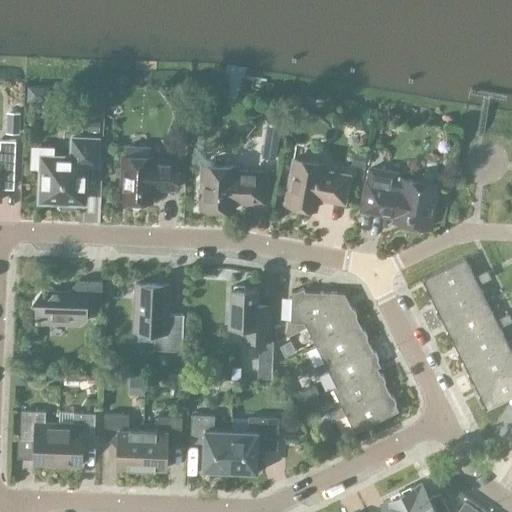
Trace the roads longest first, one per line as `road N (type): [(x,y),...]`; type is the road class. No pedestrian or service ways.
road 1 (residential): [(24,501),(261,508),(444,419)]
road 2 (residential): [(373,274),(354,262),(231,240),(0,231)]
road 3 (residential): [(444,419),(373,274)]
road 4 (residential): [(373,274),(461,231),(511,233)]
